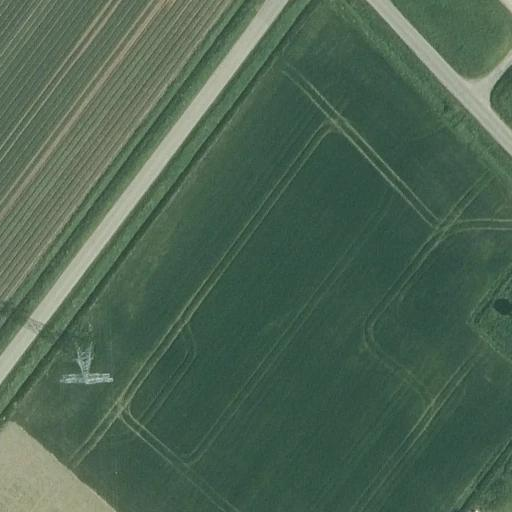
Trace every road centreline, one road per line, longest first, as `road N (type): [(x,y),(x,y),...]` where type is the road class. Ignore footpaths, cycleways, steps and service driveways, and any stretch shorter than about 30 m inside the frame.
road 1 (unclassified): [(0,375),(281,0)]
road 2 (unclassified): [(379,0),(469,93)]
